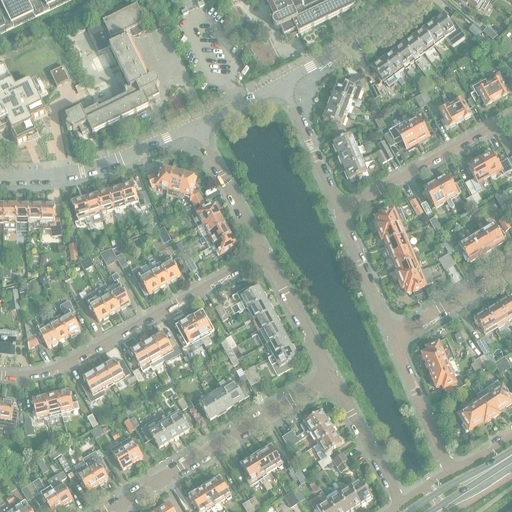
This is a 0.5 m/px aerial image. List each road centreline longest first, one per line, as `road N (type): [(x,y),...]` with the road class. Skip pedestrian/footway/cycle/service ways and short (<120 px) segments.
road 1 (residential): [(263,254),(52,370),(0,374)]
road 2 (residential): [(111,511),(332,377)]
road 3 (residential): [(0,177),(88,169),(194,129)]
road 4 (residential): [(511,115),(339,210)]
road 5 (residential): [(283,83),(418,0)]
road 6 (residential): [(448,469),(394,335)]
road 7 (residential): [(194,129),(263,254)]
road 8 (residential): [(332,377),(400,502)]
road 9 (residential): [(263,254),(332,377)]
road 10 (residential): [(339,210),(283,83)]
road 11 (residential): [(394,335),(339,210)]
road 12 (residential): [(394,335),(511,267)]
